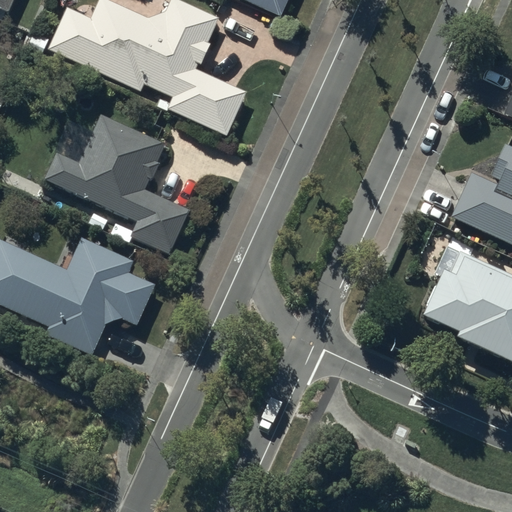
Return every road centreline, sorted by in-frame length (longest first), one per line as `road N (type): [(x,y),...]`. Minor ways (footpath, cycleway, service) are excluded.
road 1 (residential): [(456,0),(304,338)]
road 2 (residential): [(253,266),(375,0)]
road 3 (residential): [(139,511),(253,266)]
road 4 (residential): [(304,338),(511,434)]
road 5 (residential): [(304,338),(228,511)]
